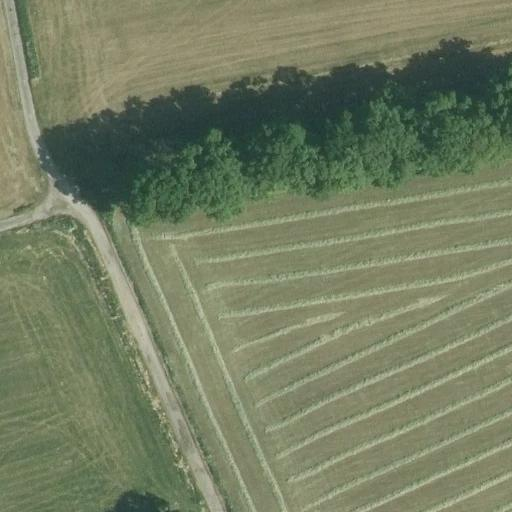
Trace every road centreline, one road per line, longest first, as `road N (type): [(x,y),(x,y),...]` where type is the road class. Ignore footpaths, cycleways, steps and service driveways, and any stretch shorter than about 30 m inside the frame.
road 1 (unclassified): [(0,224),(66,207),(93,221),(219,511)]
road 2 (track): [(66,207),(34,134),(7,0)]
